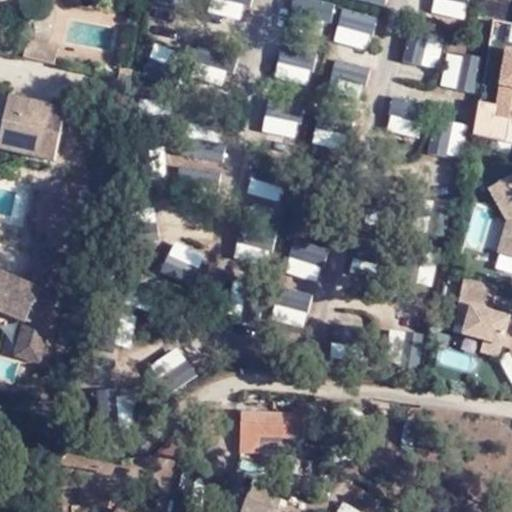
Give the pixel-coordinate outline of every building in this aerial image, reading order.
[(214,0),(212,9),(245,18),(249,0),(214,0)] [(325,0),(294,0),(289,46),(284,46),(280,72),(315,77),(318,48),(326,49),(332,1),(325,0)] [(432,0),(432,13),(467,16),(468,0),(432,0)] [(366,50),(375,17),(344,8),(335,41),(366,50)] [(511,36),(511,17),(497,14),(489,52),(503,54),(508,36),(511,36)] [(402,63),(439,66),(442,34),(405,32),(402,63)] [(32,35),(28,52),(59,60),(62,44),(32,35)] [(149,56),(172,64),(177,49),(154,41),(149,56)] [(440,85),(476,92),(483,56),(447,49),(440,85)] [(335,56),(329,78),(366,88),(372,67),(335,56)] [(0,144),(52,156),(65,106),(21,95),(14,116),(0,112),(0,144)] [(297,137),(303,103),(275,98),(268,131),(297,137)] [(420,136),(426,104),(392,98),(387,130),(420,136)] [(446,154),(464,156),(468,123),(450,120),(446,154)] [(185,156),(223,163),(227,142),(189,135),(185,156)] [(511,168),(485,181),(506,216),(495,251),(511,254),(511,168)] [(431,199),(428,234),(446,236),(450,201),(431,199)] [(205,245),(162,241),(159,273),(202,277),(205,245)] [(63,252),(36,244),(27,280),(0,267),(0,303),(24,315),(45,324),(63,252)] [(349,266),(377,274),(383,253),(355,245),(349,266)] [(499,285),(466,277),(461,298),(472,301),(463,331),(485,336),(482,352),(501,357),(504,345),(510,347),(511,350),(511,307),(494,304),(499,285)] [(45,324),(24,315),(14,347),(38,353),(45,324)] [(368,356),(368,324),(331,324),(331,355),(368,356)] [(418,369),(428,335),(398,326),(388,360),(418,369)] [(248,411),(248,436),(297,440),(301,424),(313,424),(315,405),(297,403),(295,414),(248,411)] [(297,440),(248,436),(248,447),(294,449),(297,440)] [(250,498),(280,509),(287,492),(259,479),(250,498)] [(278,511),(280,509),(250,498),(244,511),(278,511)] [(336,511),(366,511),(343,499),(336,511)]
